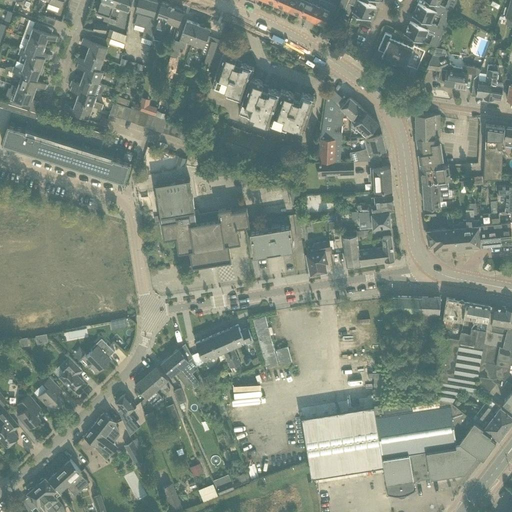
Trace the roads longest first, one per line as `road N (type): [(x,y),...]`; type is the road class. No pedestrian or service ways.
road 1 (residential): [(148,314),(421,265)]
road 2 (residential): [(148,314),(130,205),(0,162)]
road 3 (unclassified): [(0,493),(125,375),(148,314)]
road 4 (tertiary): [(353,77),(212,5)]
road 5 (tertiary): [(421,265),(387,112)]
road 6 (residential): [(387,112),(431,102),(511,115)]
